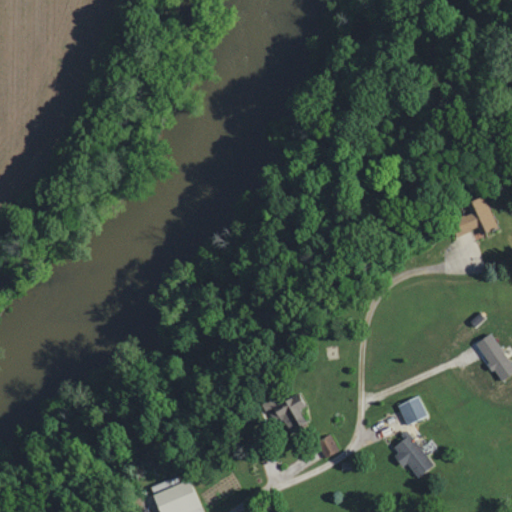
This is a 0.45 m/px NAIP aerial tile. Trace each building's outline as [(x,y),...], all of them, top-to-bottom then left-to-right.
[(495,227),(482,194),(464,202),(468,211),(453,218),(456,225),(450,227),(454,237),(471,229),(474,236),(495,227)] [(498,380),(511,370),(511,366),(488,332),(473,342),(498,380)] [(296,408),(303,405),(296,392),(276,401),(278,406),(271,409),(280,428),(301,418),(296,408)] [(396,403),(404,423),(424,414),(416,395),(396,403)] [(313,440),(322,457),(337,449),(328,432),(313,440)] [(389,446),(401,464),(405,462),(415,476),(431,465),(409,432),(389,446)] [(150,493),(157,511),(185,511),(197,508),(186,479),(150,493)]
